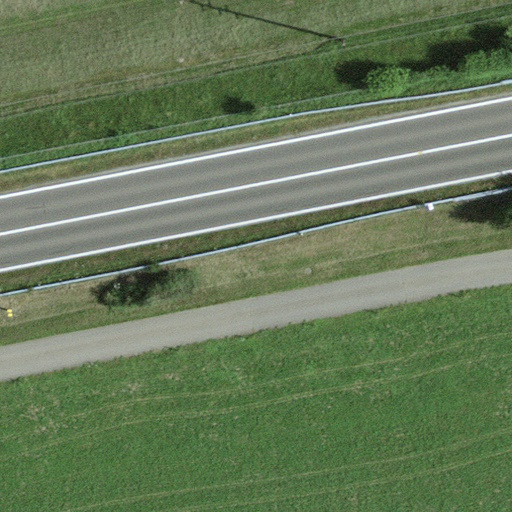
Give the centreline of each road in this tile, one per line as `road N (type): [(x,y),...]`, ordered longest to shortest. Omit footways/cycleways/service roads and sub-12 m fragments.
road 1 (trunk): [(511,135),(0,235)]
road 2 (unclassified): [(0,365),(511,266)]
